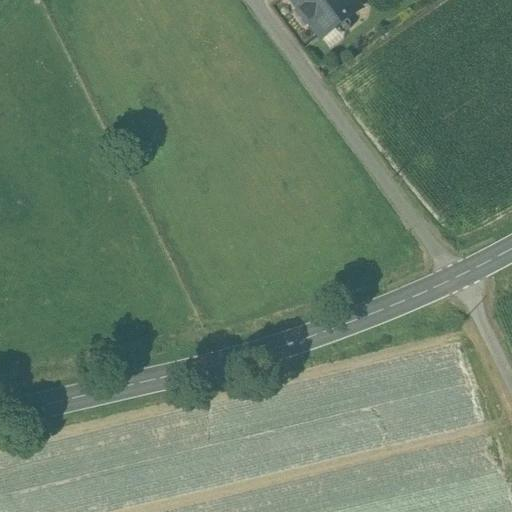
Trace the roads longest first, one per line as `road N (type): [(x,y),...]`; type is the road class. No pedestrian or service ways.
road 1 (secondary): [(459,276),(250,358),(0,416)]
road 2 (unclassified): [(459,276),(249,0)]
road 3 (unclassified): [(511,386),(459,276)]
